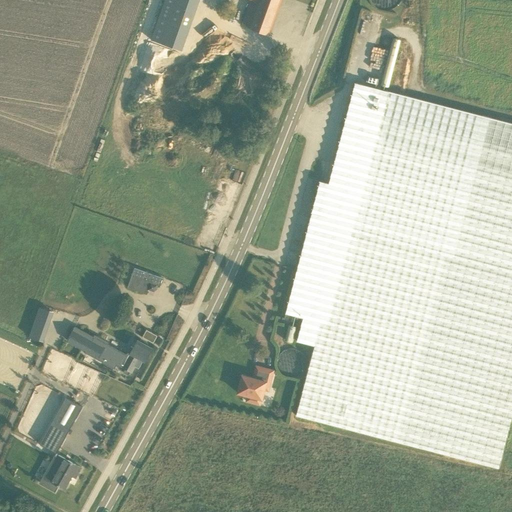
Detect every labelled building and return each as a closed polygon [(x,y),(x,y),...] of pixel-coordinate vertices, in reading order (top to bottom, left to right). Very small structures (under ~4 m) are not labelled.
[(160,0),(148,39),(180,49),(196,0),(160,0)] [(259,32),(268,36),(281,0),(251,0),(242,26),(259,32)] [(377,84),(379,79),(367,76),(366,82),(377,84)] [(499,469),(511,416),(511,123),(355,83),(329,184),(320,181),(284,319),(294,322),(295,316),(302,318),(296,342),(313,346),(295,416),(499,469)] [(128,287),(147,294),(149,290),(154,292),(156,286),(159,287),(161,282),(162,283),(164,279),(162,278),(135,268),(128,287)] [(291,341),(296,326),(289,324),(284,339),(291,341)] [(126,355),(116,350),(77,328),(70,345),(79,351),(82,344),(131,372),(138,358),(144,361),(151,349),(137,341),(133,348),(131,347),(126,355)] [(268,391),(273,371),(260,367),(260,368),(257,380),(253,379),(253,378),(242,376),(238,393),(254,397),(253,403),(260,405),(261,399),(262,399),(264,390),(268,391)] [(66,395),(39,442),(56,451),(82,404),(66,395)] [(65,459),(59,468),(51,482),(65,489),(72,476),(75,478),(81,468),(68,460),(68,461),(65,459)]
